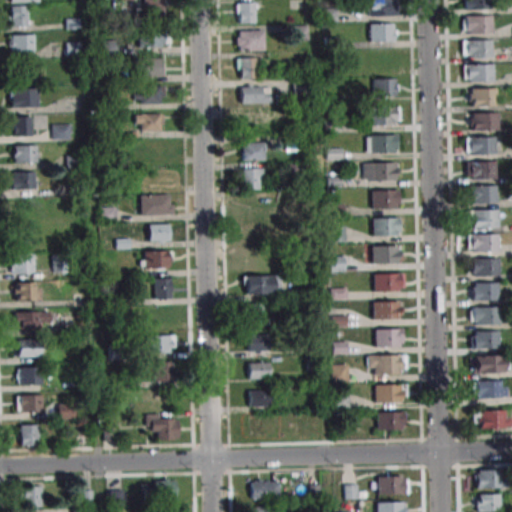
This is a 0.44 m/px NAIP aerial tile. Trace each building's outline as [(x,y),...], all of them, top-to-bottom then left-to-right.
[(162,0),(142,0),(142,20),(162,20),(162,0)] [(359,0),(359,16),(397,16),(396,0),(359,0)] [(488,9),(488,0),(462,0),(463,9),(488,9)] [(236,24),(253,24),(253,2),(236,2),(236,24)] [(9,27),(26,27),(26,5),(9,5),(9,27)] [(491,16),(461,16),(461,33),(491,33),(491,16)] [(367,24),(367,42),(393,42),(393,24),(367,24)] [(141,30),(141,48),(167,48),(167,30),(141,30)] [(234,31),(235,50),(262,50),(262,31),(234,31)] [(33,52),(33,34),(8,34),(8,52),(33,52)] [(461,40),(461,57),(491,57),(491,40),(461,40)] [(65,55),(79,55),(79,42),(65,42),(65,55)] [(255,78),(255,58),(236,58),(236,78),(255,78)] [(160,76),(160,59),(136,59),(136,76),(160,76)] [(461,64),(461,81),(491,81),(491,64),(461,64)] [(43,81),(43,67),(14,67),(14,81),(43,81)] [(371,97),(395,97),(395,78),(371,78),(371,97)] [(132,86),(132,102),(160,102),(160,86),(132,86)] [(239,86),(239,103),(269,103),(269,86),(239,86)] [(494,88),(466,88),(466,106),(494,106),(494,88)] [(37,89),(9,89),(9,107),(37,107),(37,89)] [(367,125),(394,125),(394,107),(367,107),(367,125)] [(269,113),(239,113),(239,133),(258,133),(258,123),(269,123),(269,113)] [(467,130),(497,130),(497,113),(467,113),(467,130)] [(161,114),(136,114),(136,131),(161,131),(161,114)] [(30,116),(11,116),(11,136),(30,136),(30,116)] [(70,124),(50,124),(50,140),(70,140),(70,124)] [(364,135),(364,153),(395,153),(395,135),(364,135)] [(494,137),(467,137),(467,154),(494,154),(494,137)] [(160,158),(159,142),(134,142),(134,159),(160,158)] [(263,161),(263,142),(241,142),(241,161),(263,161)] [(11,146),(11,163),(36,163),(36,146),(11,146)] [(495,178),(495,162),(469,162),(469,178),(495,178)] [(361,180),(396,180),(396,163),(361,163),(361,180)] [(260,168),(242,168),(242,190),(260,190),(260,168)] [(33,190),(33,172),(10,172),(10,190),(33,190)] [(469,202),(494,202),(494,186),(469,186),(469,202)] [(397,190),(370,190),(370,208),(397,208),(397,190)] [(138,215),(170,215),(170,195),(138,195),(138,215)] [(279,215),(292,215),(292,202),(279,202),(279,215)] [(469,210),(469,227),(496,227),(496,210),(469,210)] [(397,235),(397,218),(370,218),(370,235),(397,235)] [(263,223),(238,223),(238,241),(263,241),(263,223)] [(168,224),(145,224),(145,241),(168,241),(168,224)] [(466,251),(496,251),(496,234),(466,234),(466,251)] [(368,264),(398,263),(398,245),(368,246),(368,264)] [(239,264),(265,264),(265,248),(239,248),(239,264)] [(139,251),(139,268),(169,268),(169,251),(139,251)] [(8,254),(8,273),(32,273),(32,254),(8,254)] [(469,258),(469,275),(497,275),(497,258),(469,258)] [(402,291),(402,273),(371,273),(371,291),(402,291)] [(277,275),(242,275),(242,293),(277,293),(277,275)] [(153,299),(169,299),(169,278),(153,278),(153,299)] [(12,282),(12,301),(40,301),(40,282),(12,282)] [(496,300),(496,283),(469,283),(469,300),(496,300)] [(370,301),(370,319),(400,319),(400,301),(370,301)] [(263,304),(246,304),(246,325),(263,325),(263,304)] [(499,324),(499,307),(469,307),(469,324),(499,324)] [(48,330),(48,312),(13,312),(13,330),(48,330)] [(401,329),(373,329),(373,346),(401,346),(401,329)] [(469,348),(497,348),(497,331),(469,331),(469,348)] [(246,352),(268,352),(268,334),(246,334),(246,352)] [(173,354),(173,335),(145,335),(145,354),(173,354)] [(40,339),(15,339),(15,357),(40,357),(40,339)] [(405,355),(365,355),(365,374),(405,374),(405,355)] [(504,355),(469,355),(469,372),(504,372),(504,355)] [(151,362),(151,385),(172,385),(172,362),(151,362)] [(247,379),(268,379),(268,362),(247,362),(247,379)] [(345,364),(331,364),(331,381),(345,381),(345,364)] [(41,385),(41,367),(15,367),(15,385),(41,385)] [(505,380),(472,380),(472,397),(505,397),(505,380)] [(373,385),(373,402),(406,402),(406,385),(373,385)] [(268,389),(247,389),(247,407),(268,407),(268,389)] [(40,412),(40,395),(15,395),(15,412),(40,412)] [(70,418),(70,405),(57,405),(57,418),(70,418)] [(472,428),(508,428),(508,410),(472,410),(472,428)] [(404,430),(404,412),(375,412),(375,429),(404,430)] [(143,432),(153,432),(153,439),(175,439),(175,416),(143,416),(143,432)] [(37,445),(37,425),(19,425),(19,445),(37,445)] [(118,440),(118,427),(102,427),(102,440),(118,440)] [(474,488),(501,487),(500,470),(474,470),(474,488)] [(403,476),(376,476),(376,494),(403,494),(403,476)] [(153,499),(175,499),(175,479),(153,479),(153,499)] [(277,499),(277,481),(249,481),(249,499),(277,499)] [(344,498),(355,498),(355,484),(344,484),(344,498)] [(40,507),(40,486),(22,486),(22,507),(40,507)] [(498,511),(499,494),(474,494),(473,511),(498,511)] [(403,511),(403,502),(375,502),(374,511),(403,511)]
